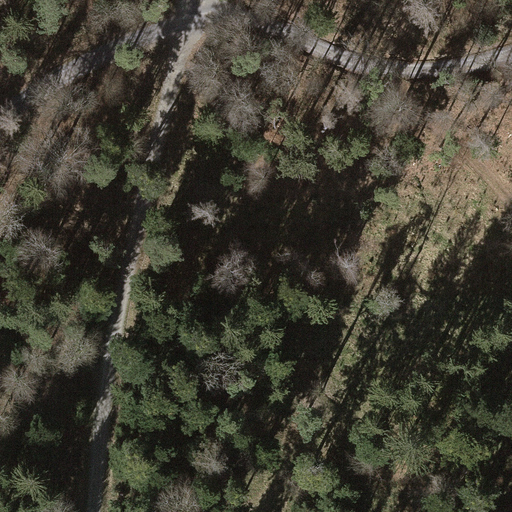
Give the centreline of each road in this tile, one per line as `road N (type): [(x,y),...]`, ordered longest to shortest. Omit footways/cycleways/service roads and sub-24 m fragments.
road 1 (track): [(0,114),(105,50),(187,21),(255,25),(403,73),(511,57)]
road 2 (track): [(94,511),(117,323),(191,0)]
road 3 (track): [(366,61),(511,205)]
